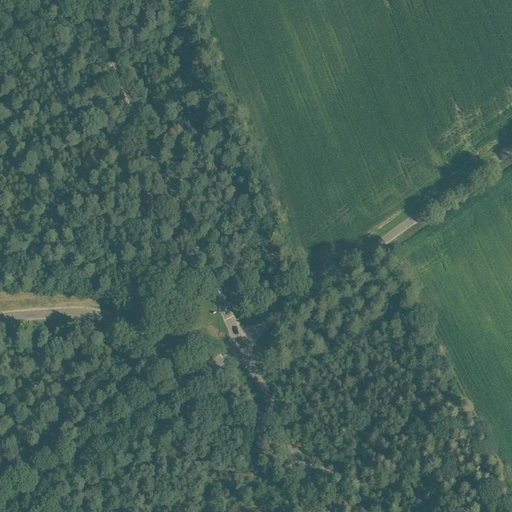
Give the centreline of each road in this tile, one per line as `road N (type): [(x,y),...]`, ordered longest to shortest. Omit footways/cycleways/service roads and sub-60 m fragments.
road 1 (unclassified): [(243,342),(82,0)]
road 2 (unclassified): [(243,342),(511,145)]
road 3 (unclassified): [(0,506),(184,384)]
road 4 (unclassified): [(0,317),(104,314),(137,331),(184,384)]
road 5 (unclassified): [(331,511),(243,342)]
